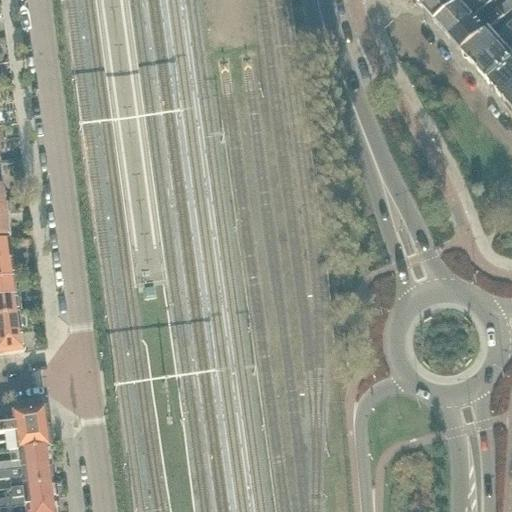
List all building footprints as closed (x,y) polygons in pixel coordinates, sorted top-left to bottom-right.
[(415,0),(423,9),(433,0),(415,0)] [(437,24),(463,0),(433,0),(423,9),(437,24)] [(479,0),(477,2),(474,0),(463,0),(437,24),(450,40),(474,18),(492,2),(489,0),(479,0)] [(490,30),(505,17),(511,10),(511,0),(508,0),(480,25),(474,18),(450,40),(463,54),(490,30)] [(503,44),(511,35),(511,22),(496,37),(490,30),(463,54),(476,69),(503,44)] [(511,35),(503,44),(476,69),(488,83),(511,61),(511,54),(510,52),(511,50),(511,35)] [(511,89),(511,61),(488,83),(489,83),(488,84),(501,98),(511,89)] [(511,110),(511,89),(501,98),(511,110)] [(9,225),(7,225),(6,219),(0,219),(0,240),(9,239),(8,235),(10,235),(9,225)] [(10,245),(9,242),(0,243),(0,262),(12,261),(11,256),(13,255),(12,245),(10,245)] [(13,267),(12,265),(12,261),(0,262),(0,281),(14,279),(14,277),(15,275),(15,269),(13,267)] [(0,299),(13,298),(13,294),(15,291),(16,291),(14,279),(0,281),(0,299)] [(17,304),(14,303),(13,298),(0,299),(0,318),(19,316),(18,304),(17,304)] [(19,318),(19,316),(0,318),(0,337),(22,335),(21,328),(22,328),(21,318),(19,318)] [(24,340),(22,340),(22,335),(0,337),(0,356),(24,354),(24,351),(25,350),(24,340)] [(45,417),(44,412),(44,411),(13,415),(14,426),(0,427),(0,436),(48,430),(48,429),(46,428),(46,427),(48,427),(46,417),(45,417)] [(47,433),(48,432),(48,430),(0,436),(0,445),(16,443),(17,453),(49,449),(48,444),(50,444),(48,433),(47,433)] [(0,473),(48,467),(47,464),(50,461),(49,449),(17,453),(10,454),(11,463),(0,464),(0,473)] [(51,474),(48,472),(48,467),(0,473),(0,481),(10,481),(11,491),(53,485),(52,474),(51,474)] [(54,488),(53,485),(11,491),(13,501),(0,502),(0,510),(56,504),(55,498),(57,498),(56,488),(54,488)]
